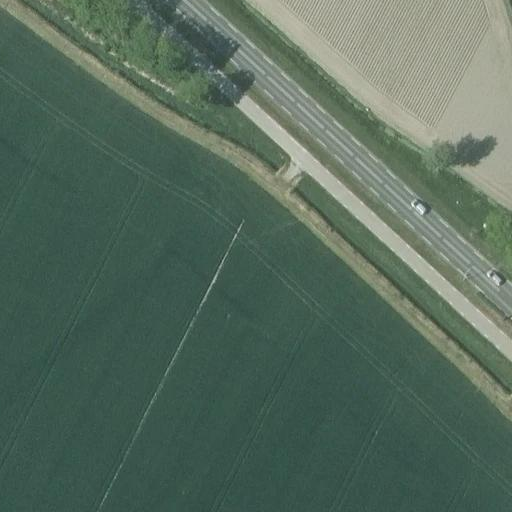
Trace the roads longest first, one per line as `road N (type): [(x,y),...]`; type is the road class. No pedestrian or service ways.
road 1 (unclassified): [(511,352),(128,0)]
road 2 (primary): [(511,303),(184,0)]
